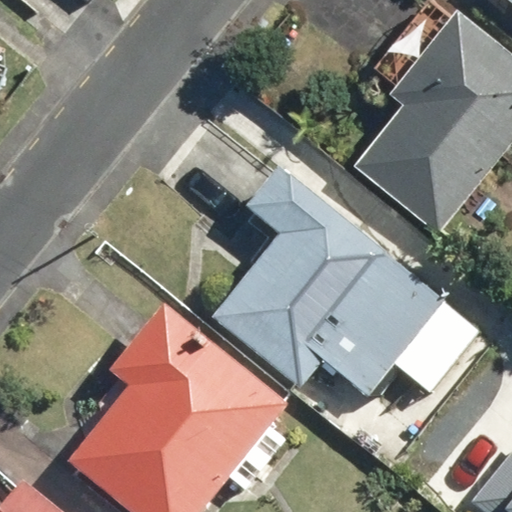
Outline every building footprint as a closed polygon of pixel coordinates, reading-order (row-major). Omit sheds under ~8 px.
[(352,172),(438,239),(511,144),(511,60),(434,0),(429,0),(372,73),(393,90),(386,99),(401,110),(352,172)] [(511,0),(498,0),(511,10),(511,0)] [(483,334),(275,171),(243,212),(275,237),(209,321),(300,393),(320,367),(367,404),(393,371),(430,401),(483,334)] [(206,511),(289,408),(161,308),(109,374),(126,387),(63,468),(118,511),(206,511)] [(511,511),(511,456),(472,507),(479,511),(511,511)] [(53,511),(20,486),(0,511),(53,511)]
